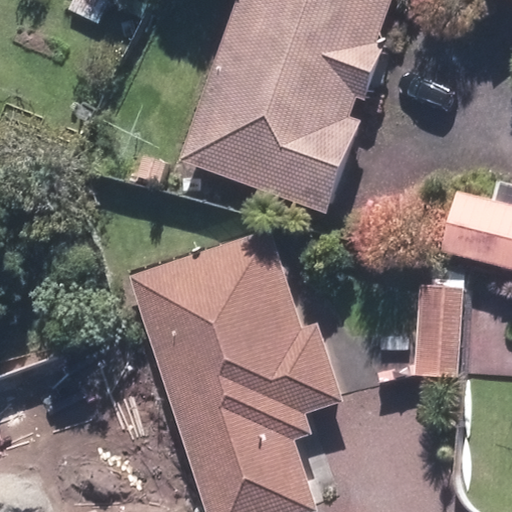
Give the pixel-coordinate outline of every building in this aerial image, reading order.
[(118,0),(66,0),(62,11),(107,30),(118,0)] [(247,0),(189,159),(331,210),(365,119),(357,116),(399,0),(247,0)] [(511,207),(466,196),(452,251),(511,266),(511,207)] [(276,232),(138,277),(215,511),(320,511),(323,511),(299,440),(320,433),(313,413),(349,402),(325,327),(309,332),(276,232)] [(465,289),(427,287),(424,370),(462,371),(465,289)] [(163,511),(136,437),(52,468),(67,511),(163,511)]
